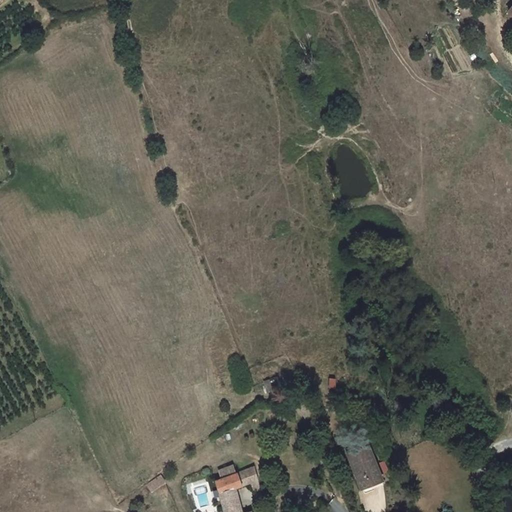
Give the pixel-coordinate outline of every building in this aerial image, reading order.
[(378,476),(362,441),(339,451),(354,486),(378,476)] [(221,492),(237,487),(253,481),(248,469),(217,479),(221,492)] [(162,476),(147,483),(150,490),(165,482),(162,476)] [(262,487),(260,479),(253,481),(255,489),(262,487)] [(245,511),(237,487),(221,492),(226,511),(245,511)]
